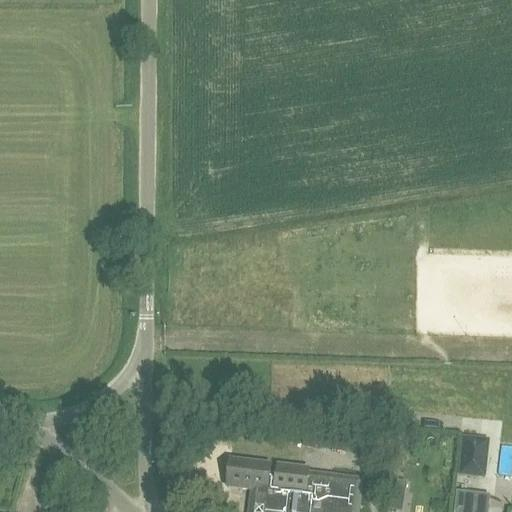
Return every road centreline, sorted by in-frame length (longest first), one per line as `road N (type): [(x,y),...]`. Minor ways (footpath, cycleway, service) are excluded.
road 1 (unclassified): [(150,0),(146,355)]
road 2 (unclassified): [(151,511),(143,452),(146,355)]
road 3 (unclassified): [(146,355),(96,402),(20,428)]
road 4 (unclassified): [(20,428),(64,451),(128,511)]
